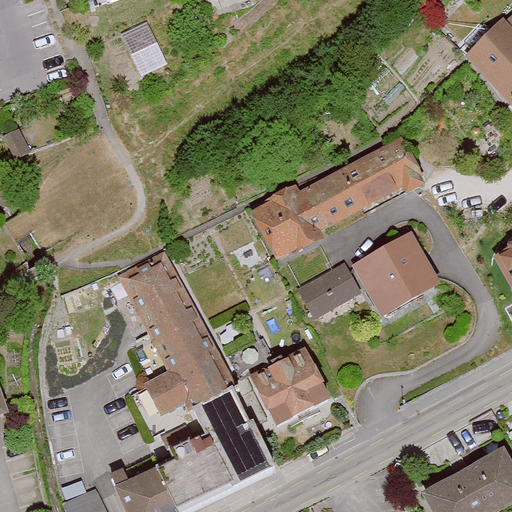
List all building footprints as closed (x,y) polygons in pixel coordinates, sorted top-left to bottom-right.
[(511,17),(477,47),(511,89),(511,17)] [(142,77),(169,66),(150,21),(123,33),(142,77)] [(285,259),(433,179),(410,136),(262,215),(285,259)] [(361,267),(389,312),(444,278),(416,233),(361,267)] [(117,477),(135,511),(181,511),(281,458),(267,431),(282,423),(256,375),(247,380),(173,244),(125,269),(174,360),(149,373),(170,412),(200,396),(220,432),(142,474),(138,466),(117,477)] [(511,250),(502,256),(511,272),(511,250)] [(320,314),(362,289),(349,265),(306,290),(320,314)] [(314,344),(264,375),(291,420),(341,392),(314,344)] [(0,391),(0,421),(10,418),(0,391)] [(511,459),(508,453),(429,497),(437,511),(507,511),(511,510),(511,459)] [(74,507),(76,511),(121,511),(109,488),(74,507)]
